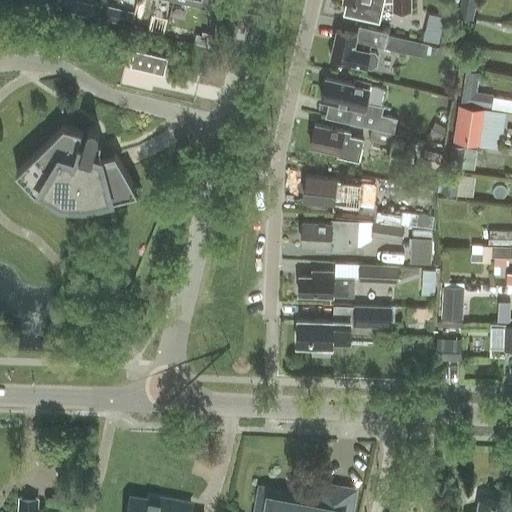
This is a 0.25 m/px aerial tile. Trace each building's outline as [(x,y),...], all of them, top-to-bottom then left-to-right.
[(173,0),(174,0),(210,9),(212,0),(173,0)] [(347,0),(344,14),(379,21),(384,1),(394,1),(394,10),(411,10),(411,0),(347,0)] [(473,18),(476,0),(462,0),(459,15),(473,18)] [(116,22),(119,8),(106,5),(103,19),(116,22)] [(439,42),(442,28),(426,24),(423,38),(439,42)] [(371,69),(377,65),(379,57),(376,52),(370,50),(372,40),(357,36),(357,34),(337,29),(330,58),(350,62),(349,64),(371,69)] [(425,57),(428,44),(388,34),(385,48),(425,57)] [(164,73),(168,57),(135,49),(131,66),(164,73)] [(492,108),(494,94),(477,91),(480,72),(467,70),(461,103),(492,108)] [(351,105),(347,121),(394,132),(397,117),(382,114),(384,106),(367,102),(371,81),(357,78),(355,83),(326,77),(321,98),(351,105)] [(480,147),(485,108),(461,105),(455,144),(480,147)] [(437,122),(430,133),(441,141),(449,129),(437,122)] [(359,161),(364,139),(350,136),(351,132),(344,130),(315,123),(310,145),(338,151),(337,156),(359,161)] [(87,132),(78,129),(64,125),(16,171),(32,187),(41,194),(52,200),(63,203),(75,204),(87,203),(138,191),(116,150),(102,154),(100,147),(102,140),(97,139),(100,136),(101,133),(101,129),(98,126),(95,125),(87,129),(87,130),(87,132)] [(390,145),(393,135),(373,128),(369,139),(374,140),(372,144),(381,146),(382,142),(390,145)] [(443,153),(425,148),(421,163),(439,168),(443,153)] [(463,162),(449,160),(448,169),(461,172),(463,162)] [(446,172),(443,192),(458,194),(460,174),(446,172)] [(376,217),(378,203),(361,201),(363,183),(337,181),(337,177),(306,175),(304,199),(335,202),(334,214),(355,217),(355,214),(376,217)] [(365,192),(382,193),(384,178),(367,176),(365,192)] [(303,221),(301,243),(317,244),(317,249),(358,251),(359,219),(331,218),(330,223),(303,221)] [(402,240),(404,225),(374,221),(372,236),(402,240)] [(511,229),(489,229),(489,243),(511,243),(511,229)] [(433,237),(411,236),(410,261),(432,262),(433,237)] [(511,256),(511,245),(493,245),(492,257),(495,257),(494,273),(501,273),(501,265),(507,266),(507,257),(511,256)] [(398,284),(399,265),(360,263),(359,282),(398,284)] [(439,291),(440,267),(428,266),(427,290),(439,291)] [(355,276),(334,275),(334,271),(313,270),(313,276),(300,275),(299,294),(333,296),(333,295),(354,295),(355,276)] [(463,319),(464,286),(443,285),(441,318),(463,319)] [(511,318),(511,299),(503,299),(503,318),(511,318)] [(392,327),(393,306),(354,304),(353,325),(392,327)] [(332,320),(298,318),(297,344),(313,345),(312,355),(331,355),(331,346),(351,346),(352,320),(332,319),(332,320)] [(505,347),(506,326),(506,324),(491,324),(490,347),(505,347)] [(462,337),(437,336),(436,358),(461,359),(462,337)] [(319,494),(259,483),(253,511),(348,511),(352,491),(320,485),(319,494)] [(174,503),(133,495),(129,511),(188,511),(191,502),(175,499),(174,503)] [(37,511),(38,498),(20,497),(19,511),(37,511)] [(506,511),(509,503),(480,498),(477,511),(506,511)]
